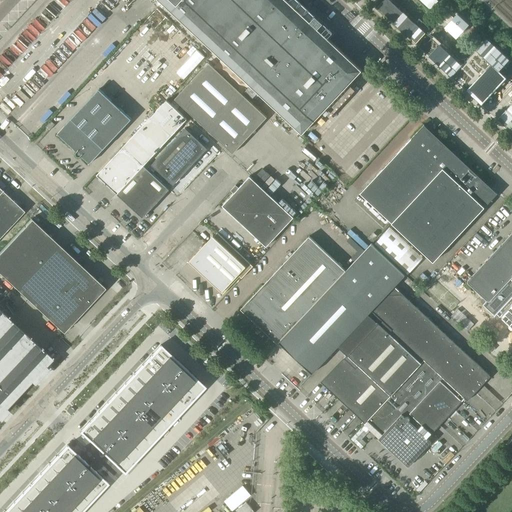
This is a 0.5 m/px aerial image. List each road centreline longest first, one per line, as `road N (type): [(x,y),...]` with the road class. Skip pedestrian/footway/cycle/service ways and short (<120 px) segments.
road 1 (residential): [(407,511),(394,509),(154,283)]
road 2 (residential): [(511,167),(331,0)]
road 3 (residential): [(0,453),(154,283)]
road 4 (unclassified): [(154,283),(0,139)]
road 5 (residential): [(425,506),(511,415)]
